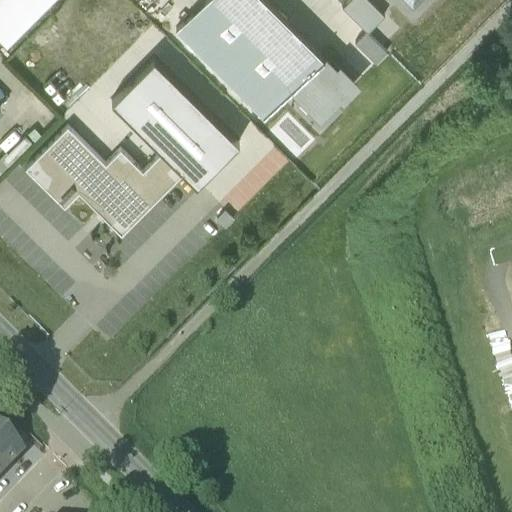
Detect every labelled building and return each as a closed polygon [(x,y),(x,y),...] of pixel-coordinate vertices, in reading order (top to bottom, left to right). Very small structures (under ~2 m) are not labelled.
[(0,0),(0,34),(6,41),(46,0),(0,0)] [(323,53),(269,0),(202,0),(175,27),(263,114),(292,85),(323,53)] [(371,0),(346,0),(342,5),(367,31),(384,13),(371,0)] [(388,54),(366,33),(355,44),(377,65),(388,54)] [(351,80),(323,53),(292,85),(319,112),(351,80)] [(162,149),(183,170),(196,183),(239,140),(153,56),(111,99),(162,149)] [(67,124),(25,166),(64,205),(78,191),(101,214),(121,233),(183,170),(162,149),(142,169),(120,147),(105,161),(67,124)] [(8,151),(14,157),(31,140),(24,134),(8,151)] [(0,171),(14,157),(8,151),(6,149),(0,154),(0,171)] [(26,441),(8,423),(0,431),(0,432),(18,450),(26,441)] [(0,467),(5,472),(22,454),(18,450),(0,432),(0,467)]
